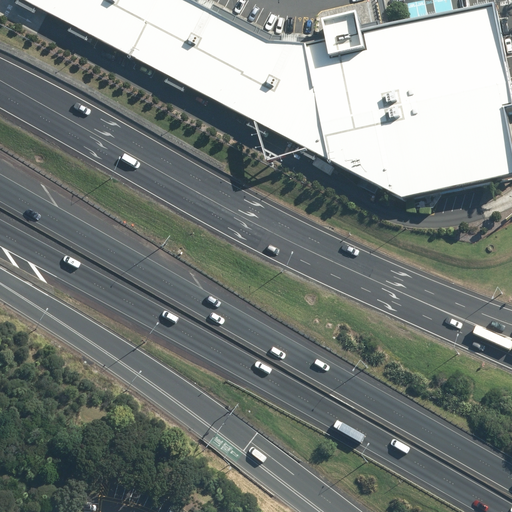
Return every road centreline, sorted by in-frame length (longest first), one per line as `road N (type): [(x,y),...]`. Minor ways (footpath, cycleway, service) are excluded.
road 1 (motorway): [(0,186),(511,478)]
road 2 (motorway): [(498,511),(0,233)]
road 3 (motorway): [(0,83),(264,230),(380,284)]
road 4 (motorway): [(341,511),(113,345),(0,277)]
road 5 (motorway): [(380,284),(511,355)]
road 6 (motorway): [(380,284),(511,328)]
